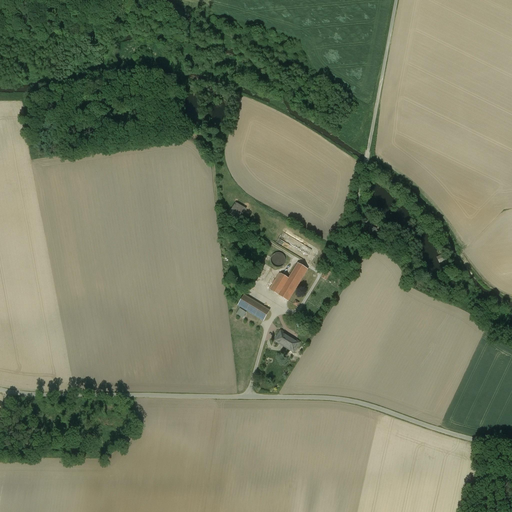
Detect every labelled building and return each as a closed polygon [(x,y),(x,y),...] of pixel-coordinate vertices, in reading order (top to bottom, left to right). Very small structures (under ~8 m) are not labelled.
[(245,209),(235,203),(231,211),(241,217),(245,209)] [(299,250),(297,253),(306,258),(308,255),(299,250)] [(340,253),(335,250),(329,260),(334,263),(340,253)] [(437,256),(440,262),(447,259),(444,253),(437,256)] [(322,260),(314,255),(311,261),(319,266),(322,260)] [(289,279),(279,295),(288,301),(307,269),(298,264),(289,279)] [(326,270),(321,278),(326,280),(330,273),(326,270)] [(279,273),(269,290),(271,290),(281,274),(279,273)] [(281,274),(271,290),(279,295),(289,279),(281,274)] [(270,311),(244,295),(238,305),(263,321),(270,311)] [(237,314),(244,318),(247,312),(241,308),(237,314)] [(300,343),(280,331),(275,341),(294,352),(300,343)]
